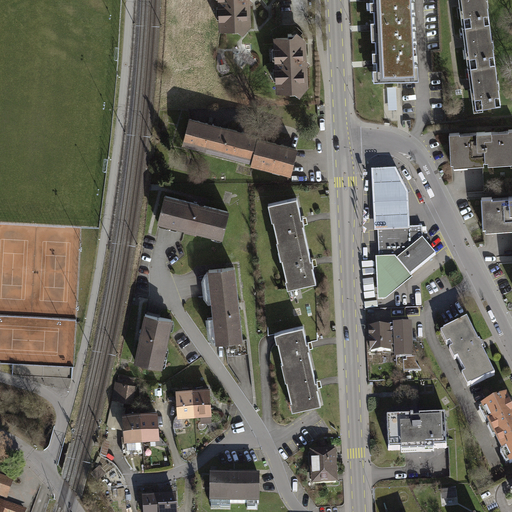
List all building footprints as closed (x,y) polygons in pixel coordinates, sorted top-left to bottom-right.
[(246,28),(249,24),(248,4),(251,1),(250,0),(219,0),(220,7),(222,7),(223,17),(221,17),(221,28),(246,28)] [(411,12),(410,0),(373,0),(374,14),(411,12)] [(461,0),(465,26),(490,23),(487,7),(489,7),(487,0),(461,0)] [(411,12),(374,14),(376,47),(413,45),(411,12)] [(490,23),(465,26),(471,67),(495,64),(493,47),(494,47),(493,39),(492,40),(490,23)] [(278,90),(303,89),(306,86),(305,65),(308,62),(305,60),(304,40),(299,35),(296,38),(291,34),(288,34),(288,38),(276,39),(276,49),(278,49),(279,58),(277,59),(277,69),(279,69),(280,79),(278,79),(278,90)] [(413,45),(376,47),(378,81),(414,79),(413,45)] [(440,49),(431,50),(431,73),(441,72),(440,49)] [(495,64),(471,67),(476,108),(501,104),(498,88),(499,88),(498,80),(497,80),(495,64)] [(224,140),(227,129),(190,119),(183,143),(218,152),(221,140),(224,140)] [(253,160),(258,139),(259,137),(227,129),(224,140),(221,140),(218,152),(253,160)] [(459,133),(450,133),(451,163),(511,159),(511,129),(509,130),(509,134),(492,135),(492,131),(476,132),(477,136),(459,137),(459,133)] [(289,173),(296,150),(258,139),(253,160),(252,163),(289,173)] [(374,232),(378,232),(378,230),(410,228),(408,194),(396,170),(371,171),(374,232)] [(221,237),(228,212),(204,205),(203,206),(198,205),(198,204),(165,196),(158,221),(185,228),(184,229),(196,232),(196,231),(221,237)] [(492,197),(481,197),(483,220),(482,220),(482,224),(483,224),(483,228),(511,226),(511,196),(509,197),(509,200),(492,201),(492,197)] [(269,203),(279,248),(307,242),(303,224),(304,224),(302,218),(301,218),(297,197),(269,203)] [(410,228),(378,230),(378,232),(379,258),(380,261),(397,260),(422,239),(422,228),(410,228)] [(422,239),(397,260),(410,276),(436,255),(422,239)] [(311,260),(307,242),(279,248),(289,289),(316,282),(312,266),(313,266),(312,259),(311,260)] [(380,261),(379,258),(376,259),(378,301),(385,301),(412,279),(410,276),(397,260),(380,261)] [(238,303),(234,267),(209,270),(212,295),(211,295),(213,317),(214,317),(217,342),(226,341),(227,355),(248,353),(247,339),(242,340),(238,309),(235,309),(234,303),(238,303)] [(161,366),(171,319),(145,314),(141,335),(142,335),(140,340),(139,340),(135,361),(161,366)] [(467,320),(443,331),(471,387),(495,375),(482,350),(483,349),(479,342),(478,342),(467,320)] [(412,357),(410,324),(394,325),(394,328),(395,345),(396,357),(412,357)] [(275,332),(284,371),(312,365),(308,349),(309,349),(308,341),(307,342),(303,326),(275,332)] [(395,345),(394,328),(389,328),(389,327),(370,328),(371,352),(391,351),(390,345),(395,345)] [(416,357),(408,357),(409,371),(421,371),(416,363),(416,357)] [(316,381),(312,365),(284,371),(293,410),(321,404),(317,388),(318,387),(316,380),(316,381)] [(134,380),(119,377),(118,382),(117,382),(113,398),(130,401),(133,385),(134,380)] [(209,389),(193,390),(194,413),(210,412),(209,389)] [(193,390),(177,392),(179,414),(194,413),(193,390)] [(511,410),(505,397),(482,409),(510,464),(511,462),(511,410)] [(122,402),(113,400),(107,426),(126,430),(125,414),(126,407),(121,406),(122,402)] [(156,412),(140,413),(142,436),(158,435),(156,412)] [(140,413),(125,414),(126,430),(126,437),(127,449),(141,448),(140,436),(142,436),(140,413)] [(413,417),(387,418),(389,450),(446,447),(445,416),(421,417),(421,416),(413,417)] [(334,452),(312,453),(313,483),(336,482),(334,452)] [(258,503),(259,476),(237,476),(237,477),(232,477),(232,476),(210,475),(210,502),(258,503)] [(10,481),(0,477),(0,493),(5,496),(10,481)] [(175,511),(175,497),(159,498),(159,511),(175,511)] [(159,511),(159,498),(143,499),(143,511),(159,511)] [(23,511),(24,510),(0,501),(0,511),(23,511)]
